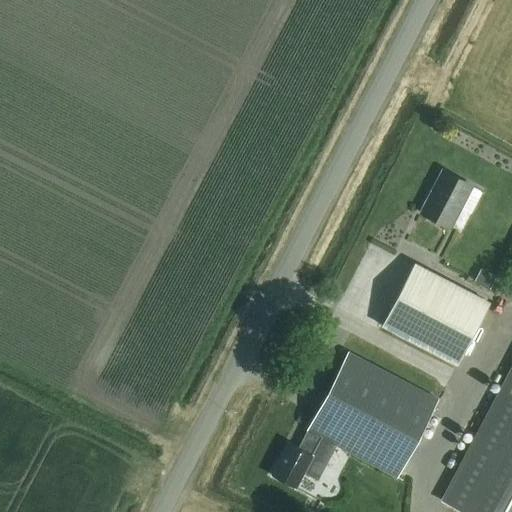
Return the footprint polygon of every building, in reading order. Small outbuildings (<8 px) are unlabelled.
[(471,185),(442,170),(421,212),(450,227),(471,185)] [(456,365),(490,302),(415,262),(381,324),(456,365)] [(490,289),(496,278),(485,272),(479,283),(490,289)] [(318,482),(336,447),(396,477),(438,398),(349,352),(298,448),(287,443),(269,478),(295,492),(304,475),(318,482)] [(511,511),(511,365),(441,500),(463,511),(511,511)]
